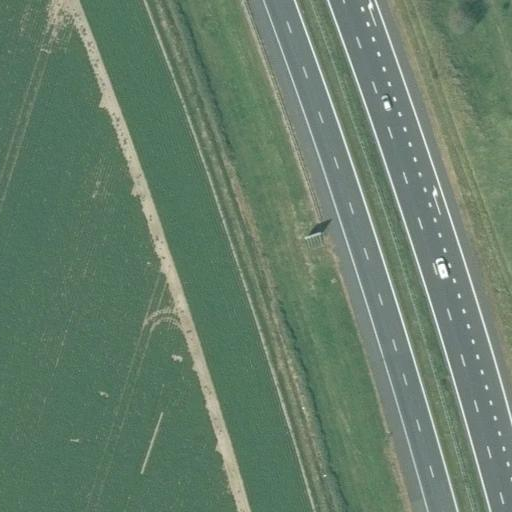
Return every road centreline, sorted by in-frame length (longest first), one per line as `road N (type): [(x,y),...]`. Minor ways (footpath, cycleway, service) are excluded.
road 1 (motorway): [(504,511),(439,277),(339,0)]
road 2 (motorway): [(278,0),(382,302),(442,511)]
